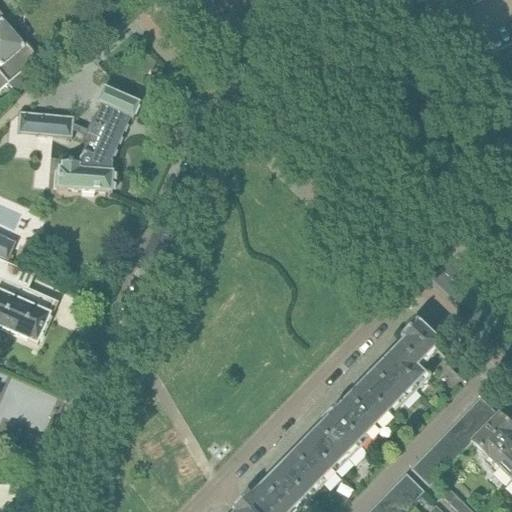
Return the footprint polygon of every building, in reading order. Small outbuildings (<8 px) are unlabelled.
[(511,0),(420,0),(422,3),(427,0),(439,0),(443,7),(444,7),(445,6),(456,0),(504,0),(511,15),(511,0)] [(0,90),(8,83),(8,84),(38,58),(0,13),(0,90)] [(18,114),(18,120),(38,121),(37,138),(72,141),(72,132),(84,137),(77,152),(82,155),(81,157),(81,158),(80,158),(80,159),(79,160),(79,161),(78,162),(78,163),(78,164),(78,165),(78,166),(73,165),(73,164),(67,164),(67,165),(60,165),(60,169),(57,169),(55,191),(66,192),(111,195),(113,172),(109,172),(110,165),(108,164),(128,119),(132,121),(140,104),(103,88),(96,105),(100,107),(95,120),(92,119),(86,131),(73,125),(73,118),(18,114)] [(0,236),(0,260),(7,263),(16,244),(0,236)] [(1,278),(8,264),(0,260),(0,329),(37,346),(51,315),(49,314),(54,302),(1,278)] [(403,343),(358,389),(387,416),(423,378),(415,370),(439,345),(416,323),(399,340),(403,343)] [(332,472),(387,416),(358,389),(339,408),(338,407),(322,423),(323,425),(304,444),(332,472)] [(464,415),(490,422),(497,415),(481,398),(464,415)] [(464,415),(456,424),(481,431),(490,422),(464,415)] [(511,429),(497,415),(490,422),(481,431),(472,440),(471,442),(472,443),(511,482),(510,483),(511,484),(511,482),(511,435),(511,429)] [(447,433),(472,440),(481,431),(456,424),(447,433)] [(447,433),(438,442),(465,450),(472,443),(471,442),(472,440),(447,433)] [(438,442),(429,451),(456,459),(465,450),(438,442)] [(244,499),(256,511),(292,511),(332,472),(304,444),(250,499),(247,496),(244,499)] [(429,451),(420,460),(447,468),(456,459),(429,451)] [(447,468),(420,460),(410,470),(428,487),(447,468)] [(405,475),(389,492),(416,499),(422,493),(405,475)] [(389,492),(380,501),(407,508),(416,499),(389,492)] [(443,499),(456,511),(469,511),(449,493),(443,499)] [(234,509),(237,511),(256,511),(244,499),(234,509)] [(403,511),(407,508),(380,501),(371,510),(378,511),(403,511)]
